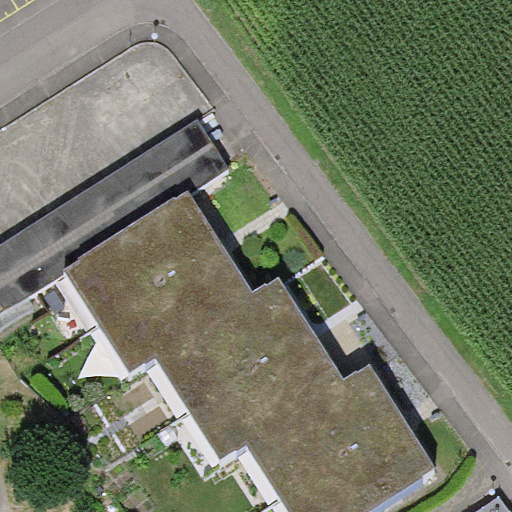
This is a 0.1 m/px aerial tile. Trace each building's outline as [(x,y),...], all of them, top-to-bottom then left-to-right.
[(0,318),(65,276),(63,272),(188,194),(189,196),(230,169),(197,119),(0,246),(0,318)] [(189,196),(188,194),(63,272),(65,276),(97,326),(222,248),(206,223),(189,196)] [(234,268),(222,248),(97,326),(130,378),(156,361),(154,357),(252,295),(234,268)] [(276,279),(252,295),(154,357),(156,361),(189,413),(312,335),(296,311),(276,279)] [(323,353),(312,335),(189,413),(221,463),(246,447),(244,443),(342,382),(323,353)] [(368,366),(342,382),(244,443),(246,447),(279,499),(403,421),(385,393),(368,366)] [(415,441),(403,421),(279,499),(286,511),(372,511),(435,473),(415,441)]
